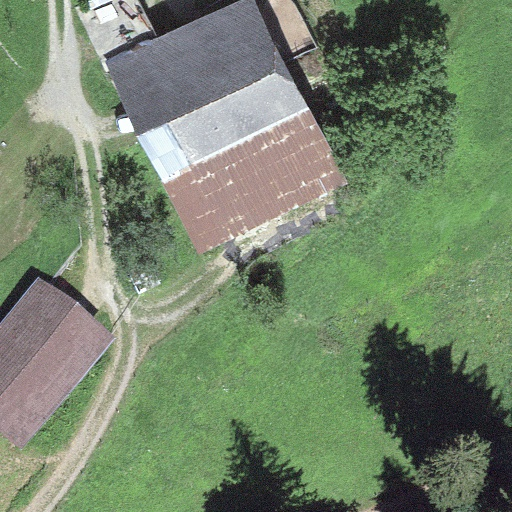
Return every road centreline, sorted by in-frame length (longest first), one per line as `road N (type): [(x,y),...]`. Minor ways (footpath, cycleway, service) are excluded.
road 1 (track): [(66,0),(128,359),(115,395),(38,511)]
road 2 (track): [(511,474),(386,511)]
